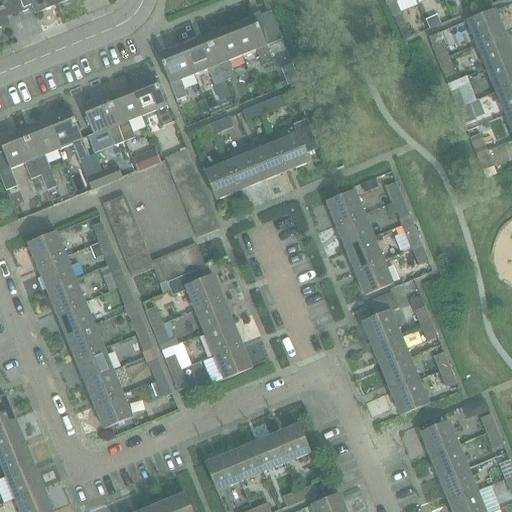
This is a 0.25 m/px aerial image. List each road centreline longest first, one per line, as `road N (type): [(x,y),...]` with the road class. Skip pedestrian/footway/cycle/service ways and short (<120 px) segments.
road 1 (residential): [(393,511),(343,388),(316,372),(96,457),(77,449),(0,268)]
road 2 (tertiary): [(0,74),(125,24),(143,0)]
